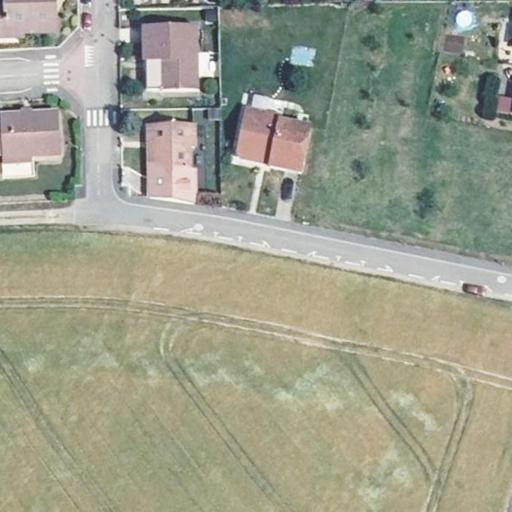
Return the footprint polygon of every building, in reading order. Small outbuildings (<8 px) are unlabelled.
[(26,32),(60,31),(59,0),(9,0),(10,5),(10,33),(26,32)] [(0,38),(26,37),(26,32),(10,33),(10,5),(0,4),(0,38)] [(160,90),(160,93),(195,92),(194,28),(143,28),(144,63),(146,64),(146,90),(160,90)] [(495,111),(511,113),(511,98),(498,96),(495,111)] [(280,118),(244,111),(236,154),(240,160),(253,162),(258,159),(269,160),(268,168),(300,174),(309,128),(279,122),(280,118)] [(4,125),(0,125),(0,153),(5,153),(5,158),(35,156),(63,155),(61,114),(3,117),(4,125)] [(147,124),(147,141),(152,141),(153,147),(147,147),(147,196),(193,203),(192,170),(186,169),(187,147),(193,147),(193,124),(147,124)]
